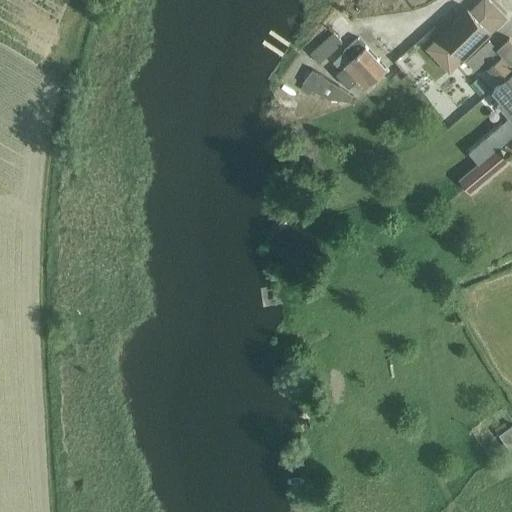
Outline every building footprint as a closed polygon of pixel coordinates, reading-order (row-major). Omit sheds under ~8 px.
[(468,9),(427,49),(449,72),(505,18),(487,0),(483,0),(471,12),(468,9)] [(314,52),(323,62),(346,41),(337,31),(314,52)] [(354,79),(364,91),(387,69),(358,38),(333,62),(340,71),(338,73),(349,85),(354,79)] [(490,39),(466,60),(467,61),(475,71),(484,63),(488,68),(486,69),(500,84),(511,73),(511,41),(509,38),(498,48),(490,39)] [(347,101),(347,100),(350,102),(354,96),(350,94),(351,93),(312,69),(302,83),(303,84),(300,91),(308,96),(312,90),(329,100),(347,101)] [(499,102),(511,116),(511,73),(500,84),(493,90),(501,100),(499,102)] [(424,75),(411,86),(419,96),(432,86),(424,75)] [(497,149),(460,181),(471,194),(508,162),(497,149)] [(511,422),(497,433),(509,451),(511,448),(511,422)]
